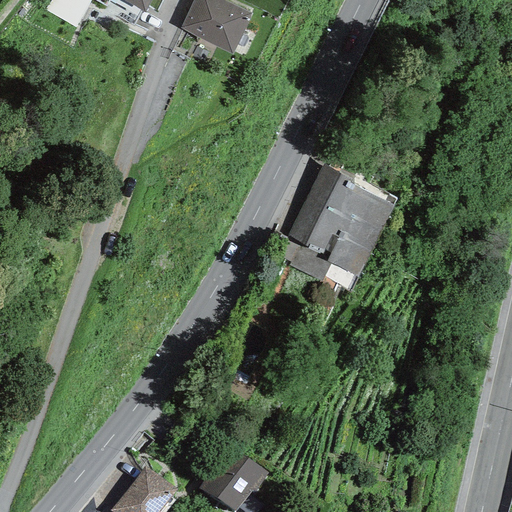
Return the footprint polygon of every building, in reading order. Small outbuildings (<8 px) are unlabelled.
[(149,0),(125,0),(144,10),(149,0)] [(252,14),(225,0),(193,0),(180,29),(232,55),(252,14)] [(353,180),(323,163),(279,257),(290,262),(288,266),(322,282),(325,277),(349,292),(393,206),(351,183),(353,180)] [(197,486),(235,511),(252,489),(254,490),(266,474),(236,452),(227,465),(218,458),(197,486)] [(111,511),(113,511),(159,511),(177,489),(145,467),(111,511)]
